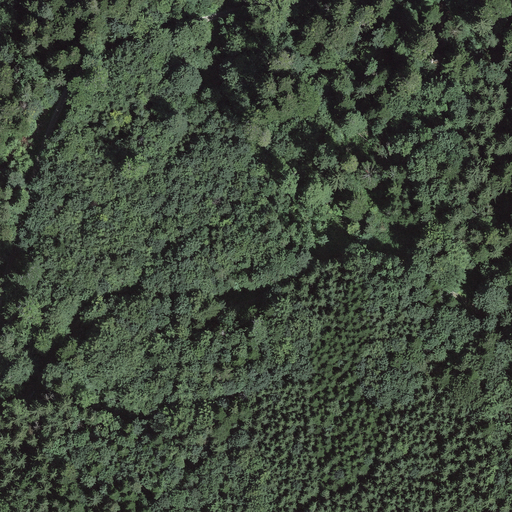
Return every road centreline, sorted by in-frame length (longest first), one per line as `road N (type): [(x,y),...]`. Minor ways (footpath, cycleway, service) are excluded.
road 1 (track): [(0,418),(83,311),(124,294),(245,301),(366,253),(397,258),(487,316),(511,319)]
road 2 (track): [(268,0),(123,48),(82,77),(49,139),(0,303)]
